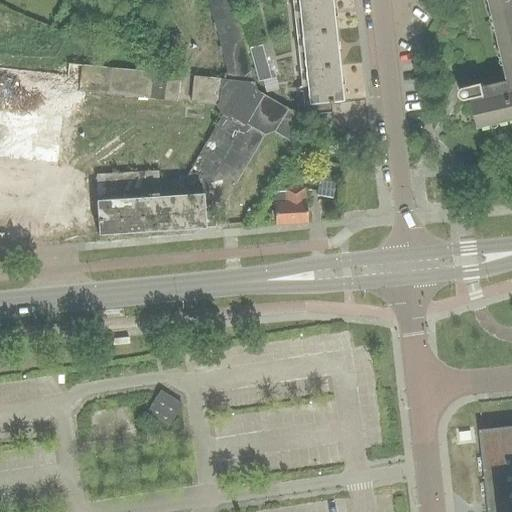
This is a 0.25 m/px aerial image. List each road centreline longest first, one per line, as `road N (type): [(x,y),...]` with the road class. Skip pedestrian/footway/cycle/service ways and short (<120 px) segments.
road 1 (tertiary): [(0,305),(408,267)]
road 2 (residential): [(408,267),(378,0)]
road 3 (residential): [(418,390),(408,267)]
road 4 (residential): [(430,511),(418,390)]
